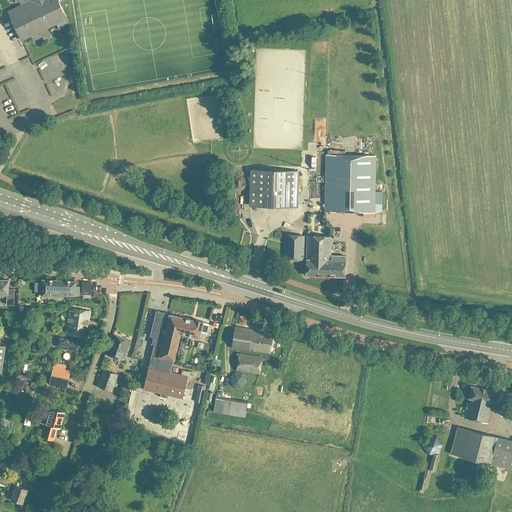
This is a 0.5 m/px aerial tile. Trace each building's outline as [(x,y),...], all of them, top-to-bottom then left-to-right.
[(19,0),(21,5),(8,11),(9,12),(21,40),(66,18),(57,0),(19,0)] [(52,75),(56,91),(69,87),(61,57),(67,56),(65,49),(38,56),(43,78),(52,75)] [(33,61),(37,59),(34,51),(29,53),(33,61)] [(326,155),(325,191),(374,192),(375,156),(326,155)] [(298,171),(250,170),(249,206),(297,207),(298,171)] [(374,192),(325,191),(324,211),(374,212),(374,192)] [(304,235),(285,235),(284,259),(303,260),(304,235)] [(330,260),(331,236),(307,235),(306,275),(329,276),(330,260)] [(345,261),(330,260),(329,276),(345,277),(345,261)] [(0,295),(6,296),(6,305),(13,305),(14,289),(8,289),(8,280),(0,279),(0,295)] [(76,281),(75,281),(41,280),(41,296),(75,295),(76,281)] [(90,295),(91,284),(81,283),(81,294),(90,295)] [(66,334),(69,335),(69,338),(58,337),(56,347),(77,351),(79,340),(78,340),(79,336),(85,338),(89,311),(70,308),(66,334)] [(148,367),(144,386),(143,389),(160,393),(160,397),(165,398),(166,394),(182,398),(185,388),(187,376),(181,375),(170,372),(173,360),(174,360),(180,333),(183,317),(156,311),(153,323),(150,336),(154,337),(152,343),(154,344),(152,355),(151,355),(149,367),(148,367)] [(194,320),(183,317),(180,333),(199,338),(200,332),(207,333),(209,323),(203,322),(194,319),(194,320)] [(270,353),(273,334),(257,331),(235,327),(231,347),(270,353)] [(112,334),(105,354),(123,361),(130,341),(112,334)] [(237,356),(235,371),(260,375),(262,356),(239,353),(236,353),(236,356),(237,356)] [(68,377),(69,371),(53,367),(52,374),(68,377)] [(217,384),(221,371),(213,369),(209,382),(217,384)] [(111,391),(117,376),(103,370),(97,386),(111,391)] [(182,370),(181,375),(187,376),(185,388),(191,389),(195,373),(182,370)] [(29,386),(35,388),(38,381),(32,380),(29,386)] [(137,385),(132,384),(124,420),(128,421),(137,385)] [(469,398),(465,418),(487,423),(491,404),(492,404),(495,392),(472,387),(469,398)] [(432,402),(440,403),(441,391),(433,390),(432,402)] [(245,417),(247,401),(215,396),(213,412),(245,417)] [(64,413),(50,409),(44,407),(39,422),(45,424),(41,437),(53,440),(57,427),(60,428),(64,413)] [(511,440),(497,437),(457,426),(450,454),(511,469),(511,440)] [(429,469),(434,471),(438,456),(432,454),(429,469)] [(429,470),(425,469),(423,477),(422,477),(419,492),(423,493),(423,490),(424,491),(429,470)] [(0,486),(4,488),(5,486),(7,486),(9,480),(0,476),(0,486)] [(17,482),(10,480),(7,489),(13,491),(10,499),(22,503),(27,489),(16,485),(17,482)]
